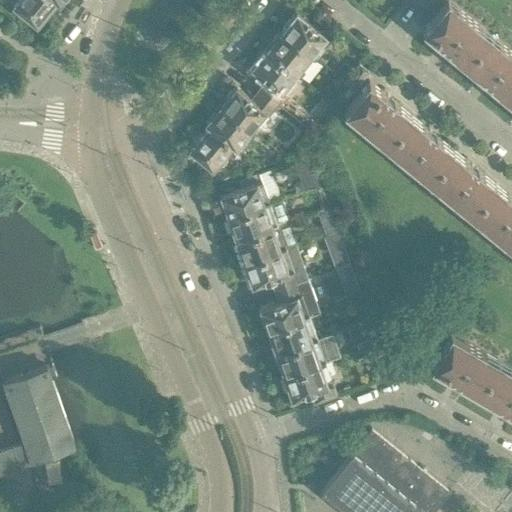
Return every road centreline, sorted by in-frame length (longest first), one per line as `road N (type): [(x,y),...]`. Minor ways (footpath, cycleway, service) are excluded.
road 1 (tertiary): [(86,127),(216,463),(219,511)]
road 2 (tertiary): [(254,440),(149,205),(134,141)]
road 3 (residential): [(254,440),(398,396),(511,458)]
road 4 (residential): [(511,151),(325,0)]
road 5 (tertiary): [(134,141),(247,0)]
road 6 (tertiary): [(119,0),(86,127)]
